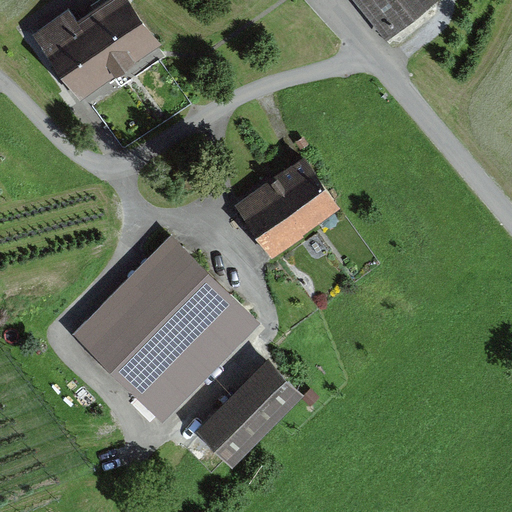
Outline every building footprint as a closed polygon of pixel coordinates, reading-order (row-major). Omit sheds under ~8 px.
[(89,98),(173,39),(145,0),(130,0),(95,25),(82,6),(59,22),(70,37),(54,49),(89,98)] [(364,0),(399,43),(452,0),(364,0)] [(287,257),(355,205),(317,155),(249,206),(287,257)] [(172,424),(272,323),(180,234),(81,335),(172,424)] [(248,463),(319,393),(277,351),(206,421),(248,463)]
